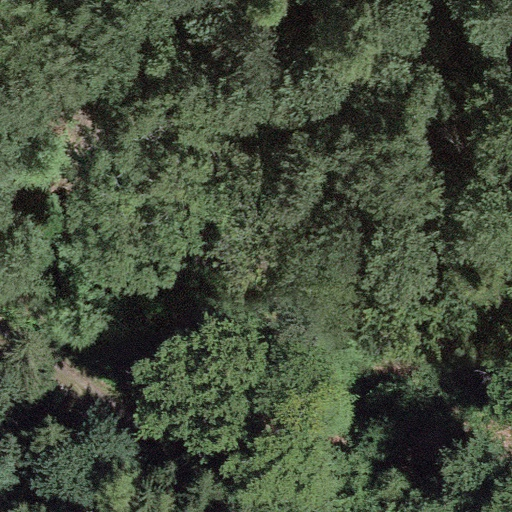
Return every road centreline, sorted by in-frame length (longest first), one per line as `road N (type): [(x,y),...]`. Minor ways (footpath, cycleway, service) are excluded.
road 1 (track): [(0,62),(59,61),(230,84),(310,83),(511,32)]
road 2 (track): [(226,511),(65,383),(0,343)]
